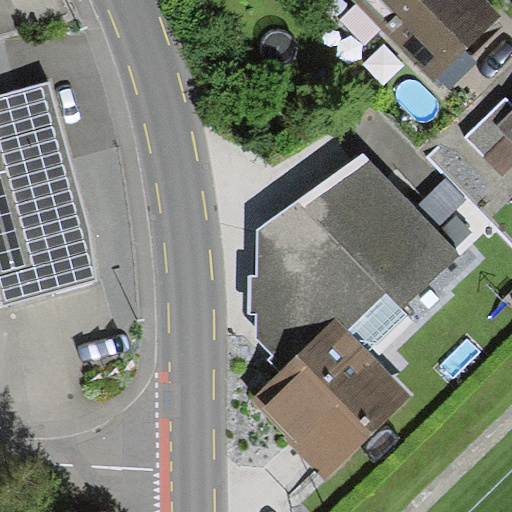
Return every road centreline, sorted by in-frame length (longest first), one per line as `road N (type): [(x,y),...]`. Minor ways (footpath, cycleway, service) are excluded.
road 1 (tertiary): [(194,479),(176,200),(165,136),(122,0)]
road 2 (residential): [(194,479),(0,468)]
